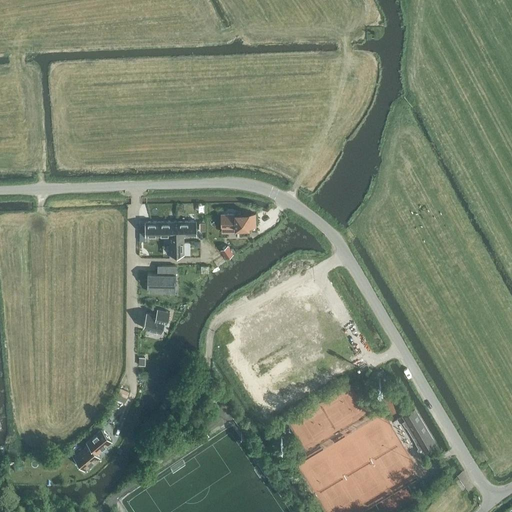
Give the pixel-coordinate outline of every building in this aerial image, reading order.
[(235,214),(221,214),(222,220),(222,225),(235,225),(235,228),(249,228),(249,227),(256,227),(255,213),(249,213),(249,212),(235,212),(235,214)] [(4,214),(4,224),(23,224),(23,213),(4,214)] [(197,220),(146,221),(146,232),(146,235),(170,235),(170,254),(184,253),(184,235),(197,234),(197,220)] [(147,273),(147,287),(148,287),(148,292),(166,292),(166,290),(175,290),(175,265),(161,265),(161,273),(147,273)] [(148,312),(143,327),(160,333),(163,324),(167,325),(171,314),(159,309),(157,315),(148,312)] [(117,398),(125,402),(130,392),(122,388),(117,398)] [(437,444),(415,407),(403,414),(406,419),(403,421),(406,426),(407,426),(417,442),(416,442),(417,445),(418,444),(420,447),(418,449),(420,453),(424,450),(425,452),(437,444)] [(89,444),(74,456),(85,470),(100,457),(97,454),(112,441),(102,429),(87,442),(89,444)]
